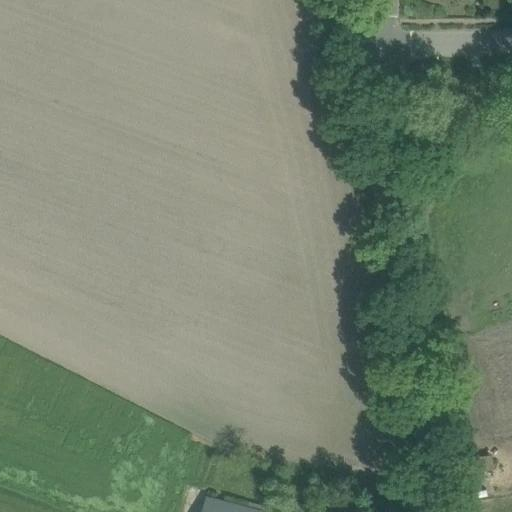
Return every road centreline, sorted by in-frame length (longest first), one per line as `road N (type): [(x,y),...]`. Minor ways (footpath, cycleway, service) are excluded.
road 1 (tertiary): [(431,511),(426,423),(355,45)]
road 2 (residential): [(387,43),(511,40)]
